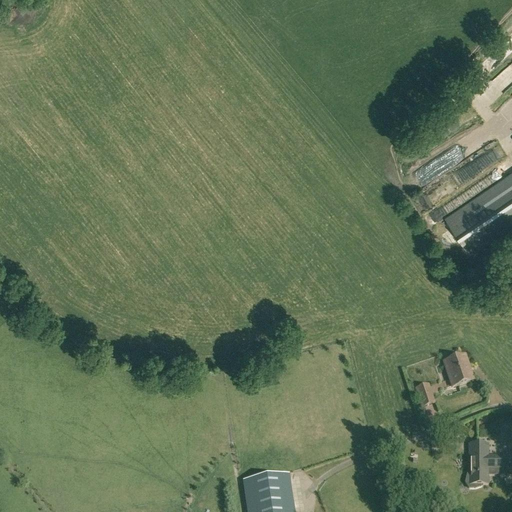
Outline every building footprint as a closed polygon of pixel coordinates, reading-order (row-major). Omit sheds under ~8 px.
[(511,99),(501,107),(507,115),(511,110),(511,99)] [(511,171),(466,203),(445,217),(470,254),(511,225),(511,171)] [(452,388),(473,380),(465,356),(443,363),(452,388)] [(421,408),(434,404),(428,386),(415,390),(421,408)] [(482,487),(482,485),(488,485),(488,469),(511,469),(511,456),(482,456),(482,445),(469,445),(468,475),(467,475),(465,483),(469,489),(475,489),(482,487)] [(390,483),(394,495),(403,492),(398,479),(399,479),(395,469),(392,461),(384,464),(390,483)] [(414,473),(404,468),(398,464),(395,469),(397,470),(396,471),(411,479),(414,473)] [(245,511),(291,511),(284,467),(238,475),(245,511)]
